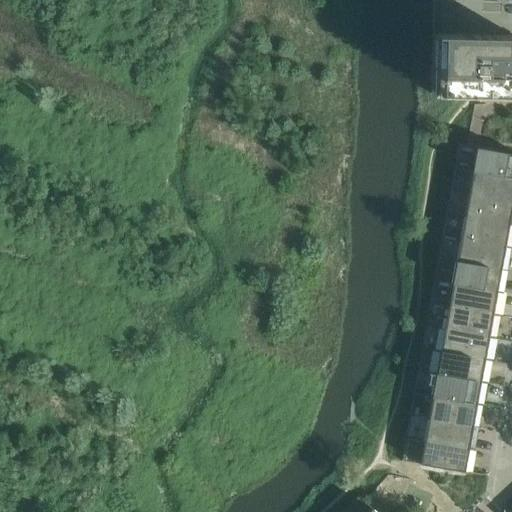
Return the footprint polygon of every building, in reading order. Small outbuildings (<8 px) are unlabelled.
[(432,35),(431,94),(511,95),(511,35),(435,34),(435,35),(432,35)] [(511,154),(474,148),(470,171),(511,178),(511,154)] [(466,193),(511,201),(511,178),(470,171),(466,193)] [(462,216),(508,224),(511,204),(511,201),(466,193),(462,216)] [(458,238),(504,247),(508,224),(462,216),(458,238)] [(454,261),(500,269),(504,247),(458,238),(454,261)] [(450,283),(496,291),(500,269),(454,261),(450,283)] [(446,305),(492,314),(496,291),(450,283),(446,305)] [(442,328),(488,336),(492,314),(446,305),(442,328)] [(438,350),(484,359),(488,336),(442,328),(438,350)] [(433,373),(480,381),(484,359),(438,350),(433,373)] [(429,395),(476,404),(480,381),(433,373),(429,395)] [(425,418),(472,426),(476,404),(429,395),(425,418)] [(421,440),(468,448),(472,426),(425,418),(421,440)] [(417,463),(464,472),(468,448),(421,440),(417,463)]
